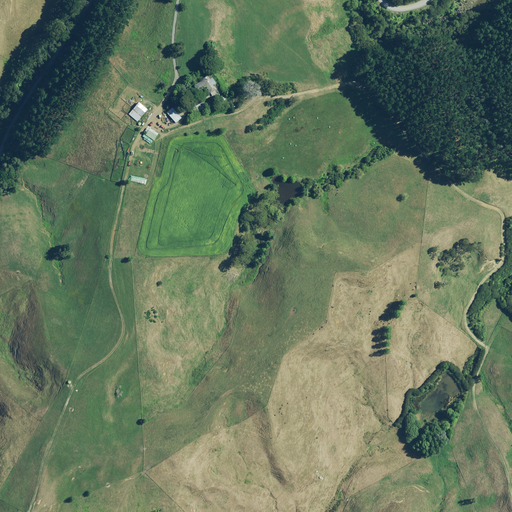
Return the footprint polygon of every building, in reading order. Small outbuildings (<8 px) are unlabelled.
[(217,83),(212,76),(208,78),(208,77),(196,85),(199,89),(206,85),(213,96),(217,93),(215,90),(217,89),(214,84),(217,83)] [(207,106),(204,101),(196,106),(199,111),(207,106)] [(148,109),(140,102),(129,114),(138,121),(148,109)] [(182,117),(173,107),(167,112),(176,122),(182,117)] [(159,133),(148,126),(145,131),(148,132),(146,134),(154,140),(159,133)]
